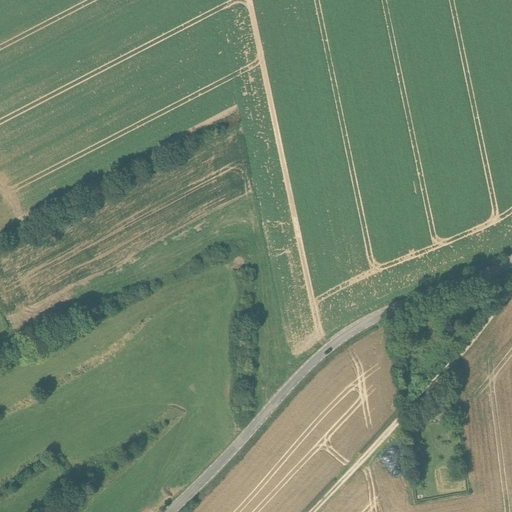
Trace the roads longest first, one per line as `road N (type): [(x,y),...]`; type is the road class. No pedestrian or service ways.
road 1 (tertiary): [(167,511),(334,340),(511,259)]
road 2 (track): [(310,511),(406,413),(511,283)]
